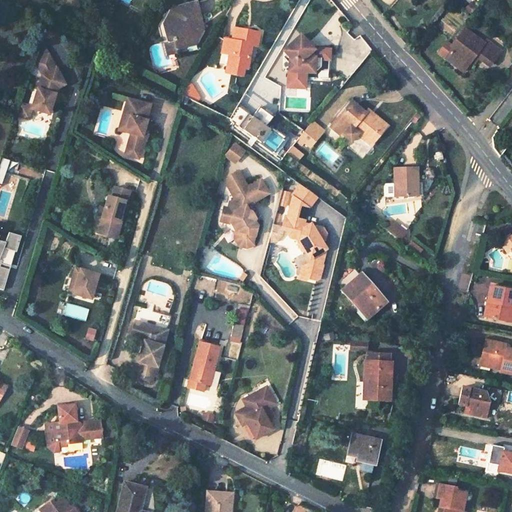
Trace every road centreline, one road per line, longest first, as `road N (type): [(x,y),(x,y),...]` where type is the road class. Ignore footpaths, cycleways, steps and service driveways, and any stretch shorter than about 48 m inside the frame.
road 1 (residential): [(0,324),(342,511)]
road 2 (residential): [(399,500),(486,161)]
road 3 (unknown): [(0,324),(69,102),(68,74),(53,48)]
road 4 (residential): [(350,0),(486,161)]
road 5 (unknown): [(93,379),(146,195)]
road 6 (unknown): [(309,335),(251,278),(270,202)]
road 7 (unknown): [(275,473),(309,335)]
road 8 (unknown): [(309,335),(335,244),(332,212)]
